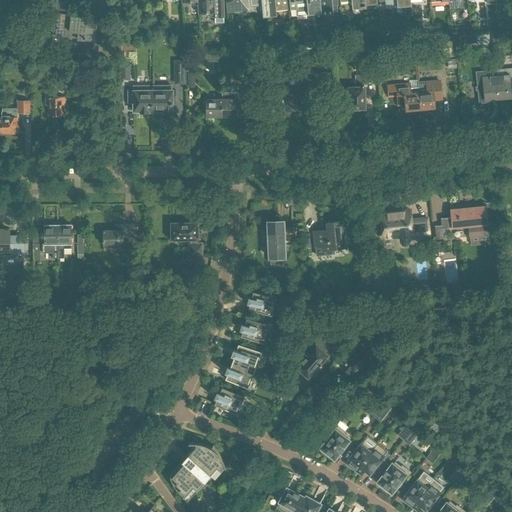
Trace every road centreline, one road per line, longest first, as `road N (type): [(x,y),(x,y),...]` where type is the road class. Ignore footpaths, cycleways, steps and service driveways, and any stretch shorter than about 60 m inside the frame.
road 1 (residential): [(511,150),(237,169)]
road 2 (residential): [(176,413),(222,295),(237,169)]
road 3 (residential): [(237,169),(0,173)]
road 4 (residential): [(388,511),(293,458),(176,413)]
